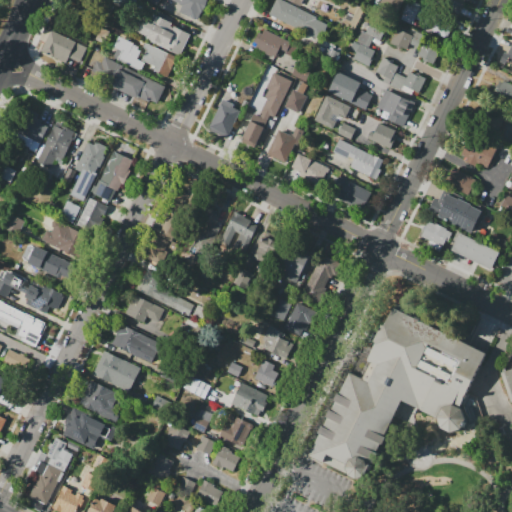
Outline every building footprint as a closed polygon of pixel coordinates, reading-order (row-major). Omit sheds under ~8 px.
[(207,0),(197,20),(178,11),(182,5),(172,0),(159,0),(158,3),(151,0),(207,0)] [(275,0),(283,0),(316,16),(315,19),(328,25),(321,39),(269,14),(275,0)] [(403,0),(396,15),(379,6),(381,0),(403,0)] [(354,33),(340,26),(352,3),(365,9),(354,33)] [(407,3),(424,11),(416,29),(399,20),(407,3)] [(135,31),(141,19),(150,24),(155,14),(173,23),(172,25),(190,34),(180,55),(145,39),(146,36),(135,31)] [(430,31),(446,38),(452,25),(437,18),(430,31)] [(370,25),(385,32),(381,40),(374,37),(369,47),(356,41),(361,31),(366,33),(370,25)] [(405,51),(390,43),(398,28),(412,35),(405,51)] [(263,29),(287,41),(277,61),(253,49),(256,44),(253,43),(258,31),(261,33),(263,29)] [(51,30),(87,47),(79,62),(69,57),(66,62),(42,51),(51,30)] [(117,60),(122,51),(113,47),(119,36),(134,43),(133,45),(142,49),(137,59),(144,62),(140,70),(117,60)] [(145,42),(176,57),(167,77),(154,70),(156,67),(141,60),(147,48),(143,46),(145,42)] [(424,42),(439,50),(432,64),(417,57),(424,42)] [(511,43),(509,42),(501,61),(505,63),(507,58),(511,59),(511,43)] [(368,66),(353,59),(360,44),(375,51),(368,66)] [(400,89),(383,81),(385,76),(376,71),(382,57),(398,65),(395,73),(405,78),(400,89)] [(118,68),(143,81),(135,98),(109,86),(118,68)] [(366,111),(327,92),(337,71),(362,82),(359,89),(373,95),(366,111)] [(409,71),(418,75),(418,74),(426,78),(419,93),(413,91),(411,94),(401,89),(409,71)] [(292,81),(275,116),(270,114),(267,119),(259,115),(267,98),(265,96),(269,88),(267,87),(274,72),(292,81)] [(502,80),(511,85),(511,99),(497,92),(502,80)] [(293,89),(307,96),(299,113),(284,106),(293,89)] [(385,89),(415,103),(404,126),(386,118),(389,112),(377,107),(385,89)] [(326,95),(350,107),(345,117),(339,114),(332,129),(314,120),(326,95)] [(240,111),(228,137),(209,128),(223,99),(235,104),(233,107),(240,111)] [(48,126),(35,153),(10,142),(26,108),(39,114),(37,118),(43,120),(41,123),(48,126)] [(251,117),(266,124),(255,147),(240,140),(251,117)] [(56,122),(74,131),(72,137),(74,138),(61,164),(53,161),(50,168),(37,162),(56,122)] [(338,134),(343,122),(356,129),(351,140),(338,134)] [(379,123),(395,131),(393,135),(396,136),(391,149),(367,138),(371,131),(374,133),(379,123)] [(304,130),(297,145),(295,143),(286,163),(267,154),(279,129),(292,135),(296,126),(304,130)] [(486,167),(475,161),(474,165),(465,160),(466,157),(458,153),(466,135),(495,149),(486,167)] [(339,139),(373,156),(374,155),(383,160),(379,169),(381,170),(376,180),(350,166),(353,161),(333,151),(339,139)] [(88,141),(94,144),(95,141),(107,147),(103,155),(105,156),(100,168),(98,166),(95,172),(97,173),(83,200),(71,194),(73,190),(66,187),(68,182),(63,180),(69,167),(74,170),(88,141)] [(133,159),(128,169),(130,170),(124,184),(122,183),(118,191),(116,190),(110,201),(93,193),(114,150),(133,159)] [(298,153),(329,167),(320,186),(300,176),(303,172),(292,167),(298,153)] [(0,178),(6,165),(16,170),(10,182),(0,178)] [(468,196),(445,184),(453,168),(474,179),(468,196)] [(339,175),(372,191),(362,211),(337,199),(341,190),(333,187),(339,175)] [(439,200),(443,192),(458,199),(458,198),(471,204),(471,205),(482,211),(471,233),(428,213),(435,199),(439,200)] [(147,259),(162,265),(188,197),(183,196),(182,199),(171,195),(147,259)] [(506,195),(511,197),(511,219),(498,212),(506,195)] [(89,198),(107,206),(103,215),(101,214),(92,233),(76,225),(89,198)] [(67,200),(80,207),(73,223),(65,219),(66,217),(61,214),(67,200)] [(258,227),(245,254),(233,248),(240,234),(235,231),(228,245),(220,242),(234,213),(251,221),(250,223),(258,227)] [(13,214),(25,220),(18,235),(6,229),(13,214)] [(195,239),(210,246),(219,227),(204,220),(195,239)] [(428,221),(435,225),(436,223),(446,228),(445,230),(452,233),(444,248),(421,236),(428,221)] [(42,242),(48,230),(75,243),(69,255),(42,242)] [(253,256),(270,264),(282,240),(264,231),(253,256)] [(459,233),(499,252),(490,269),(451,250),(459,233)] [(312,255),(295,289),(268,276),(284,242),(312,255)] [(24,271),(25,269),(20,267),(23,259),(28,262),(36,246),(68,261),(60,278),(39,269),(36,277),(24,271)] [(322,254),(338,261),(317,304),(301,296),(322,254)] [(247,288),(251,272),(238,268),(234,284),(247,288)] [(45,314),(26,305),(28,299),(21,295),(22,292),(12,287),(7,298),(0,294),(0,273),(2,269),(6,271),(7,269),(28,279),(29,278),(64,295),(57,310),(49,306),(45,314)] [(137,290),(147,269),(163,277),(158,287),(194,304),(189,315),(137,290)] [(134,294),(168,311),(162,324),(147,317),(144,323),(125,314),(134,294)] [(291,304),(283,320),(269,313),(277,297),(291,304)] [(15,323),(0,316),(6,304),(20,311),(15,323)] [(296,304),(316,313),(312,323),(310,322),(306,330),(303,329),(299,336),(284,328),(296,304)] [(308,456),(362,479),(401,400),(411,406),(436,419),(442,431),(454,432),(464,427),(467,414),(464,406),(486,355),(474,349),(393,307),(366,369),(362,379),(349,373),(308,456)] [(25,318),(45,327),(39,340),(19,330),(25,318)] [(120,323),(169,347),(164,357),(156,353),(151,364),(111,345),(117,333),(115,332),(120,323)] [(285,358),(262,347),(265,341),(269,343),(276,329),(285,333),(282,339),(292,343),(285,358)] [(239,341),(242,335),(255,341),(252,347),(239,341)] [(3,363),(25,369),(29,356),(6,350),(3,363)] [(104,350),(141,368),(129,392),(111,383),(111,384),(92,375),(104,350)] [(277,388),(256,378),(264,360),(285,370),(277,388)] [(238,377),(227,371),(232,361),(243,367),(238,377)] [(511,399),(501,374),(511,369),(511,399)] [(162,376),(165,370),(178,377),(175,383),(162,376)] [(183,388),(203,397),(209,385),(188,375),(183,388)] [(0,396),(0,376),(8,380),(0,396)] [(77,405),(90,378),(129,397),(116,424),(77,405)] [(224,407),(197,394),(203,382),(215,387),(216,384),(231,391),(224,407)] [(258,415),(231,403),(241,382),(268,395),(265,401),(267,402),(263,411),(260,410),(258,415)] [(77,411),(96,420),(87,438),(68,430),(77,411)] [(198,416),(209,422),(203,434),(192,428),(198,416)] [(236,416),(257,426),(246,449),(225,439),(236,416)] [(179,450),(165,442),(170,432),(168,431),(172,423),(190,432),(185,441),(184,440),(179,450)] [(196,449),(203,435),(216,442),(209,455),(196,449)] [(56,438),(65,442),(62,449),(73,455),(65,472),(47,464),(50,458),(47,456),(50,449),(48,448),(50,443),(53,444),(56,438)] [(233,471),(223,466),(222,469),(212,464),(221,445),(229,449),(229,450),(233,451),(232,453),(240,457),(233,471)] [(159,454),(174,461),(165,481),(150,474),(159,454)] [(65,472),(47,464),(42,475),(39,474),(29,496),(49,506),(65,472)] [(81,484),(88,470),(99,475),(92,490),(81,484)] [(183,476),(198,483),(190,500),(175,493),(183,476)] [(203,480),(214,485),(213,487),(225,493),(219,505),(196,494),(203,480)] [(55,511),(76,511),(78,508),(81,509),(85,500),(82,499),(84,496),(77,492),(75,495),(70,493),(72,490),(63,486),(51,510),(55,511)] [(152,486),(166,493),(159,506),(145,499),(152,486)] [(118,506),(115,511),(89,511),(97,496),(118,506)]
